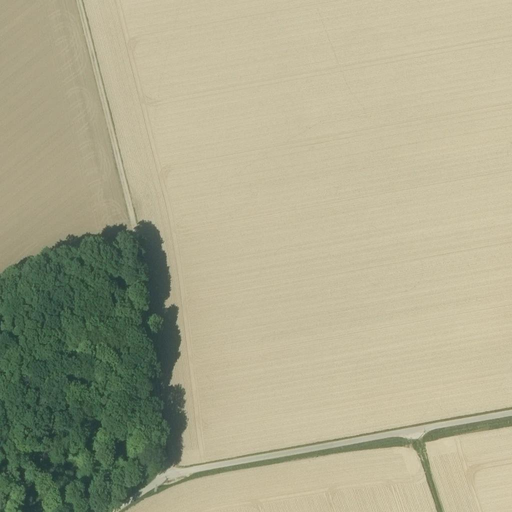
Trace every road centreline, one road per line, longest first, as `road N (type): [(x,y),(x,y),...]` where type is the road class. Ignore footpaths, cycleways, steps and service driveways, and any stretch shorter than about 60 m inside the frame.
road 1 (track): [(78,0),(136,227),(167,476)]
road 2 (track): [(115,511),(167,476),(511,412)]
